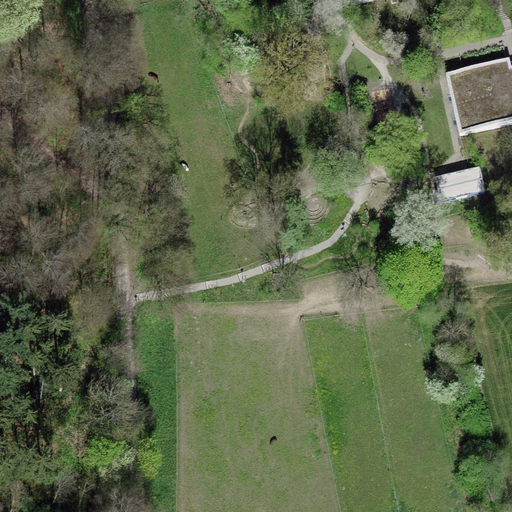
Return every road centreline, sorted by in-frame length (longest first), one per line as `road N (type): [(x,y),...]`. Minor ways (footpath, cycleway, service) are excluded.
road 1 (track): [(90,0),(120,300)]
road 2 (track): [(120,300),(138,511)]
road 3 (track): [(113,185),(89,185),(0,118)]
